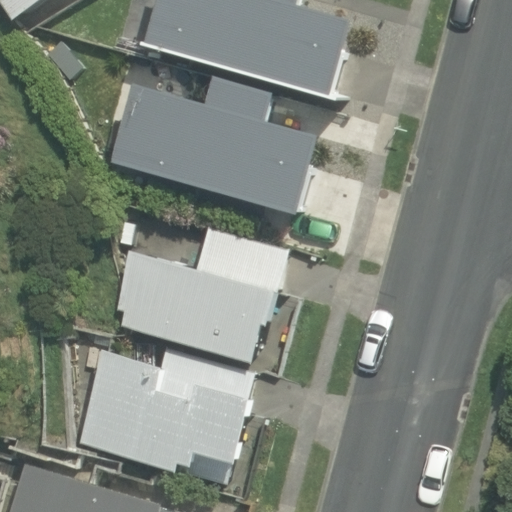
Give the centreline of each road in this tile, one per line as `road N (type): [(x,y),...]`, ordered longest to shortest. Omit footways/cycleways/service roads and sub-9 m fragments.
road 1 (residential): [(373,511),(466,149)]
road 2 (residential): [(466,149),(507,0)]
